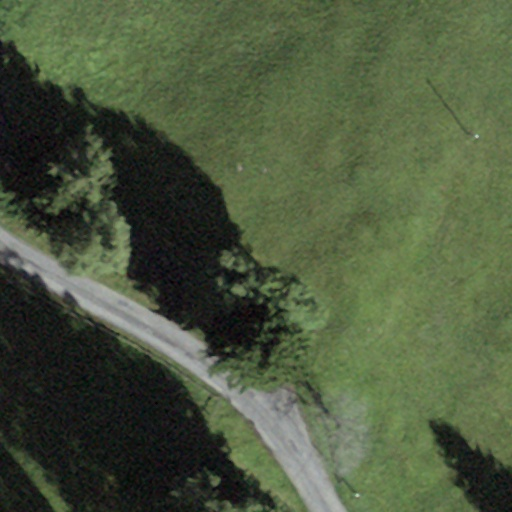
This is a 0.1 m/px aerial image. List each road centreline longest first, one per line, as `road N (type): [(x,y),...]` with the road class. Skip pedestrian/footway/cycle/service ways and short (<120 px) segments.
road 1 (unclassified): [(329,511),(262,404),(0,249)]
road 2 (track): [(0,138),(14,172),(154,253),(248,346),(262,404)]
